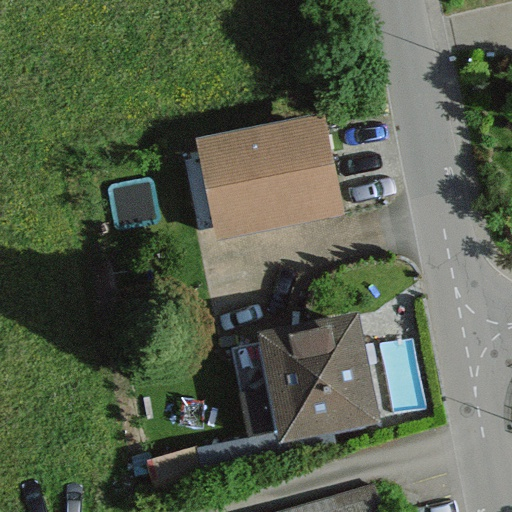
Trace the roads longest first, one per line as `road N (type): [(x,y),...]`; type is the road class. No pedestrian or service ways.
road 1 (unclassified): [(460,338),(392,0)]
road 2 (unclassified): [(495,511),(460,338)]
